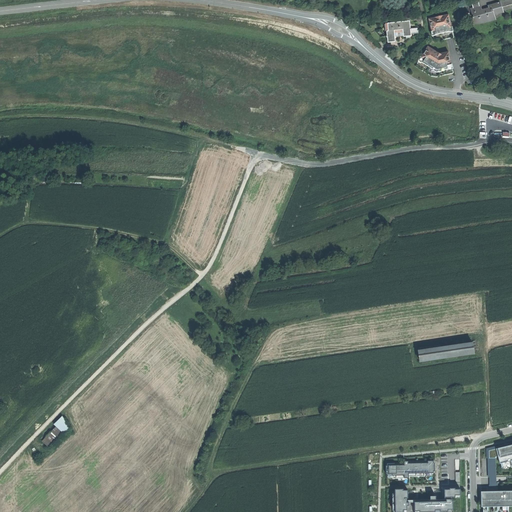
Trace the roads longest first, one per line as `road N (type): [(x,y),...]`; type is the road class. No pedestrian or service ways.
road 1 (track): [(0,118),(102,117),(310,164),(498,135)]
road 2 (track): [(257,153),(196,283),(0,473)]
road 3 (tertiary): [(511,104),(421,88),(320,23),(201,0)]
road 4 (track): [(188,511),(225,472),(479,437)]
road 5 (track): [(0,237),(25,222),(104,230),(166,246),(202,275)]
road 6 (track): [(489,434),(482,293)]
